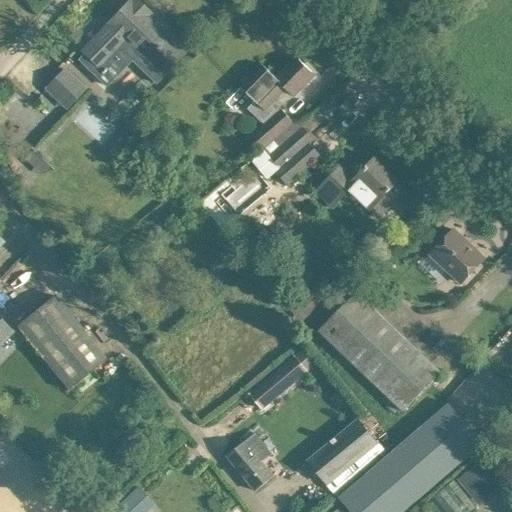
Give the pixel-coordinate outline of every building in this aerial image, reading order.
[(131,62),(153,83),(184,51),(166,35),(165,36),(153,25),(152,26),(144,19),(148,14),(134,0),(132,0),(81,53),(82,55),(77,60),(105,88),(131,62)] [(249,80),(241,88),(256,101),(249,110),(263,124),(264,123),(267,126),(255,139),(266,150),(293,122),(294,121),(283,110),(279,114),(271,106),(286,90),(293,96),(301,89),(314,74),(298,58),(278,79),(263,65),(249,80)] [(64,71),(47,88),(66,106),(82,89),(64,71)] [(266,150),(254,161),(269,178),(276,172),(286,183),(319,155),(309,142),(313,139),(302,127),(300,129),(293,122),(266,150)] [(335,203),(349,189),(371,210),(380,201),(388,209),(398,199),(390,191),(399,181),(375,158),(357,177),(343,164),(319,188),(335,203)] [(431,255),(461,283),(482,261),(468,248),(469,244),(454,230),(431,255)] [(363,283),(318,332),(403,412),(442,370),(371,303),(377,296),(363,283)] [(16,328),(66,390),(105,358),(55,296),(16,328)] [(305,320),(317,307),(311,300),(298,313),(305,320)] [(0,342),(11,332),(0,321),(0,342)] [(511,352),(503,343),(483,365),(499,379),(511,366),(511,352)] [(339,497),(352,511),(403,511),(482,444),(448,404),(339,497)] [(378,444),(358,420),(308,460),(328,485),(378,444)] [(511,447),(511,422),(500,432),(511,447)] [(243,443),(227,456),(256,491),(274,476),(262,461),(272,453),(255,433),(243,443)] [(132,511),(148,498),(138,487),(111,511),(132,511)]
